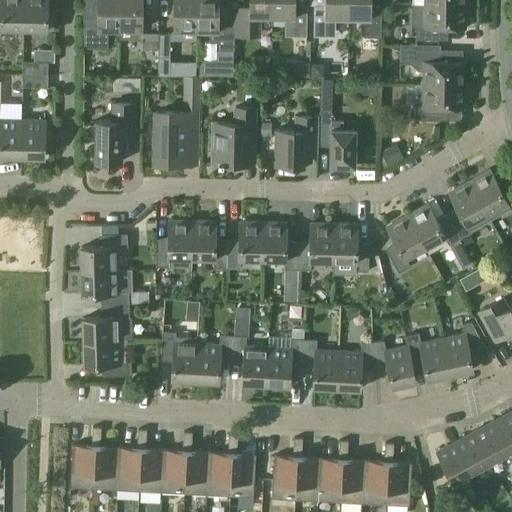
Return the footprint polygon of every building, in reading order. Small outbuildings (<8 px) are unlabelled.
[(0,38),(1,38),(1,29),(23,29),(24,0),(0,0),(0,13),(0,12),(0,38)] [(24,0),(23,29),(47,30),(47,11),(47,0),(24,0)] [(83,49),(108,50),(108,29),(120,29),(120,0),(97,0),(97,24),(84,23),(83,49)] [(142,0),(120,0),(120,29),(120,39),(136,40),(140,36),(140,30),(142,30),(142,0)] [(174,0),(174,30),(196,30),(196,0),(174,0)] [(219,0),(196,0),(196,30),(209,30),(209,41),(218,42),(218,50),(234,50),(234,36),(235,28),(219,28),(219,0)] [(272,16),(272,0),(249,0),(250,11),(235,11),(234,36),(254,36),(255,30),(260,30),(261,16),(272,16)] [(295,0),(272,0),(272,16),(285,16),(285,27),(295,27),(294,36),(307,36),(307,12),(307,4),(295,4),(295,0)] [(348,17),(348,0),(325,0),(326,4),(314,4),(314,36),(326,36),(326,27),(335,27),(336,17),(348,17)] [(369,37),(381,37),(381,13),(371,13),(371,0),(348,0),(348,17),(362,17),(361,34),(364,37),(369,37)] [(416,39),(441,40),(441,28),(465,29),(466,5),(424,4),(424,27),(416,27),(416,39)] [(158,76),(170,76),(170,33),(158,33),(158,41),(158,50),(158,76)] [(143,50),(158,50),(158,41),(143,41),(143,50)] [(423,84),(464,85),(465,62),(441,61),(441,50),(412,49),(412,44),(400,44),(399,65),(412,65),(416,71),(423,71),(423,84)] [(43,47),(42,63),(47,63),(55,63),(55,47),(43,47)] [(185,60),(185,76),(196,76),(196,60),(185,60)] [(22,62),(22,74),(47,75),(47,69),(47,63),(42,63),(22,62)] [(47,75),(22,74),(22,88),(47,88),(47,81),(47,75)] [(114,77),(114,91),(126,91),(126,77),(114,77)] [(198,95),(198,78),(183,77),(183,94),(198,95)] [(320,78),(320,99),(332,99),(332,78),(320,78)] [(415,119),(439,120),(439,108),(464,109),(464,85),(423,84),(422,107),(415,107),(415,119)] [(111,121),(95,120),(95,161),(122,161),(122,139),(134,139),(135,103),(112,102),(111,121)] [(212,163),(242,164),(242,134),(255,134),(255,107),(235,107),(235,122),(213,122),(212,163)] [(155,124),(154,162),(184,163),(185,141),(197,141),(197,113),(197,109),(183,109),(155,108),(155,124)] [(330,166),(355,166),(356,129),(343,129),(343,120),(331,120),(332,111),(320,111),(319,141),(331,141),(330,166)] [(275,164),(305,165),(305,153),(318,153),(319,116),(295,116),(294,130),(276,130),(275,164)] [(0,156),(21,157),(22,119),(0,118),(0,156)] [(21,157),(44,157),(45,139),(45,119),(22,119),(21,157)] [(490,169),(469,180),(487,213),(507,202),(511,211),(511,210),(511,184),(511,182),(500,188),(490,169)] [(449,216),(461,239),(473,232),(468,224),(487,213),(469,180),(449,191),(459,210),(449,216)] [(428,203),(407,214),(425,247),(445,237),(449,245),(461,239),(449,216),(438,222),(428,203)] [(386,250),(399,273),(410,266),(406,258),(425,247),(407,214),(387,225),(397,245),(386,250)] [(192,258),(192,220),(169,220),(169,242),(156,241),(156,267),(169,267),(170,257),(192,258)] [(227,268),(227,243),(215,243),(216,221),(192,220),(192,258),(214,258),(214,268),(227,268)] [(240,259),(262,259),(263,222),(240,221),(239,243),(227,243),(227,268),(240,268),(240,259)] [(284,269),(298,270),(298,244),(286,244),(287,222),(263,222),(262,259),(285,260),(284,269)] [(311,260),(333,261),(334,223),(311,223),(310,245),(298,244),(298,270),(311,270),(311,260)] [(355,271),(369,271),(369,246),(357,245),(357,224),(334,223),(333,261),(355,261),(355,271)] [(80,247),(81,270),(119,269),(118,247),(127,247),(127,234),(102,234),(102,246),(80,247)] [(464,287),(486,279),(481,268),(460,276),(464,287)] [(104,293),(104,305),(129,305),(129,291),(119,291),(119,269),(81,270),(82,294),(104,293)] [(148,291),(131,291),(131,303),(149,303),(148,291)] [(511,332),(511,334),(511,305),(508,308),(503,298),(479,312),(495,341),(511,332)] [(82,318),(83,341),(121,340),(120,318),(129,318),(129,305),(104,305),(104,317),(82,318)] [(442,337),(450,374),(473,370),(468,348),(484,345),(471,321),(461,323),(463,332),(442,337)] [(172,379),(195,380),(197,343),(175,341),(176,332),(162,331),(161,356),(173,357),(172,379)] [(405,335),(407,345),(411,360),(423,358),(427,379),(450,374),(442,337),(420,342),(418,332),(405,335)] [(220,360),(232,360),(233,335),(220,334),(219,344),(197,343),(195,380),(219,381),(220,360)] [(243,383),(266,384),(268,347),(246,345),(246,336),(233,335),(232,360),(244,361),(243,383)] [(291,364),(302,364),(304,339),(290,338),(290,348),(268,347),(266,384),(289,385),(291,364)] [(313,387),(337,388),(339,350),(317,349),(317,340),(304,339),(302,364),(314,365),(313,387)] [(105,364),(106,376),(131,375),(131,362),(121,362),(121,340),(83,341),(84,365),(105,364)] [(372,341),(374,366),(388,365),(392,387),(416,382),(411,360),(407,345),(386,349),(384,340),(372,341)] [(337,388),(360,389),(361,367),(374,366),(372,341),(361,342),(361,351),(339,350),(337,388)] [(511,410),(494,421),(510,451),(511,449),(511,410)] [(494,421),(475,431),(491,461),(510,451),(494,421)] [(70,487),(94,488),(97,427),(92,427),(91,445),(72,444),(70,487)] [(94,488),(116,490),(119,447),(100,446),(101,427),(97,427),(94,488)] [(116,490),(139,491),(142,429),(138,429),(137,448),(119,447),(116,490)] [(139,491),(162,492),(164,449),(146,448),(147,430),(142,429),(139,491)] [(456,441),(472,471),(491,461),(475,431),(456,441)] [(162,492),(184,493),(188,432),(183,432),(183,450),(164,449),(162,492)] [(184,493),(207,495),(210,451),(191,450),(192,432),(188,432),(184,493)] [(207,495),(230,496),(233,434),(229,434),(228,452),(210,451),(207,495)] [(230,496),(253,497),(256,454),(237,453),(238,435),(233,434),(230,496)] [(272,498),(295,499),(298,438),(294,438),(293,456),(274,455),(272,498)] [(295,499),(318,501),(320,457),(302,456),(303,438),(298,438),(295,499)] [(318,501),(340,502),(344,440),(339,440),(338,458),(320,457),(318,501)] [(340,502),(363,503),(365,460),(347,459),(348,441),(344,440),(340,502)] [(436,452),(452,482),(472,471),(456,441),(436,452)] [(363,503),(386,504),(389,443),(385,443),(384,461),(365,460),(363,503)] [(386,504),(409,505),(412,462),(393,461),(394,443),(389,443),(386,504)]
